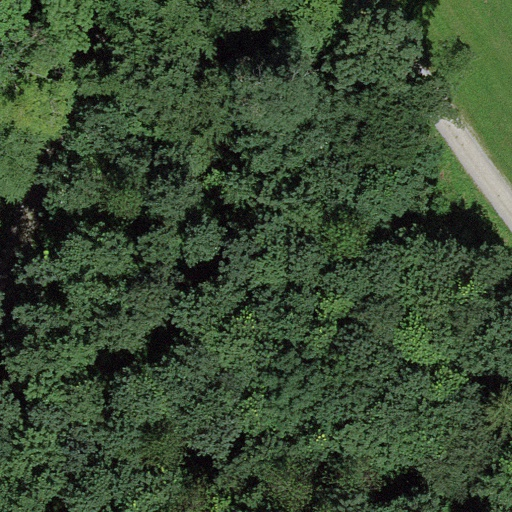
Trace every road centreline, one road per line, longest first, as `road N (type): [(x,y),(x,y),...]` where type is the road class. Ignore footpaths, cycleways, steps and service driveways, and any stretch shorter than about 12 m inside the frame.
road 1 (track): [(108,0),(0,297)]
road 2 (track): [(511,198),(377,0)]
